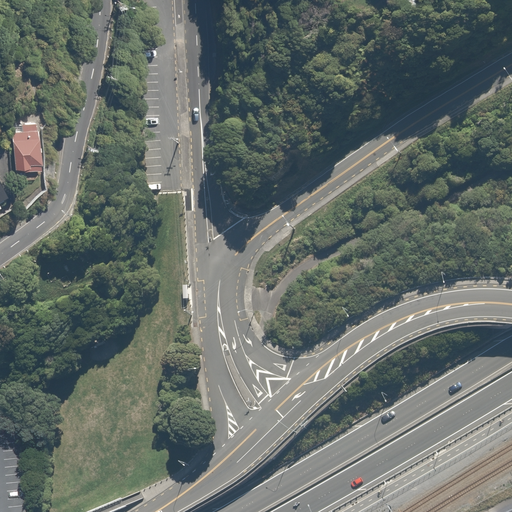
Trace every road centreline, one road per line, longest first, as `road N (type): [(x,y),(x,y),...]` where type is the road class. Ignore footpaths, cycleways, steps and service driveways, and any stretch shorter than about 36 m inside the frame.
road 1 (tertiary): [(225,264),(340,173),(511,63)]
road 2 (trunk): [(231,511),(511,346)]
road 3 (residential): [(100,0),(63,199),(0,255)]
road 4 (tertiary): [(511,305),(447,307),(398,323),(349,351),(266,426)]
road 5 (residential): [(225,264),(210,224),(195,0)]
road 6 (trunk): [(511,384),(291,511)]
road 7 (tertiary): [(266,426),(220,319),(225,264)]
road 8 (unclassified): [(266,426),(157,511)]
